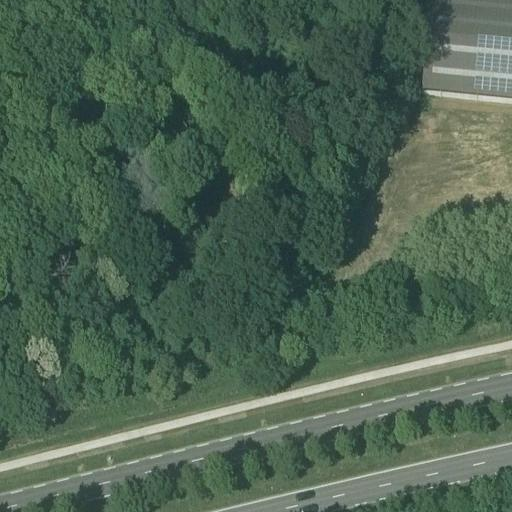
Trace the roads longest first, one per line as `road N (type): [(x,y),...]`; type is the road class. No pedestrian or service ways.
road 1 (primary): [(511,384),(0,508)]
road 2 (primary): [(267,511),(511,456)]
